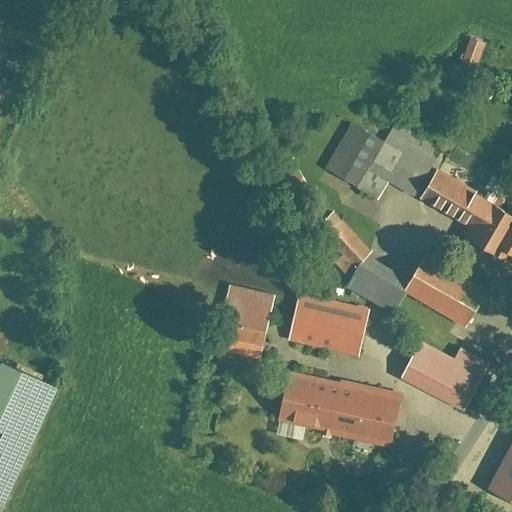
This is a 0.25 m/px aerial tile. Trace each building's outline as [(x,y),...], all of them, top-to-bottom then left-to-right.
[(465,39),(455,65),(471,71),(481,45),(465,39)] [(358,192),(368,175),(410,200),(438,154),(395,128),(382,149),(349,129),(324,171),(358,192)] [(511,199),(491,188),(482,203),(433,175),(417,202),(466,230),(461,239),(511,267),(511,199)] [(421,255),(407,279),(365,255),(368,252),(333,215),(314,233),(352,274),(344,286),(390,311),(401,291),(461,327),(482,292),(421,255)] [(297,295),(286,341),(355,357),(366,311),(297,295)] [(224,302),(211,350),(258,362),(271,314),(224,302)] [(422,333),(397,381),(458,413),(483,365),(422,333)] [(0,500),(50,389),(0,366),(0,500)] [(282,375),(271,422),(388,448),(399,402),(282,375)] [(511,439),(483,493),(511,508),(511,439)]
